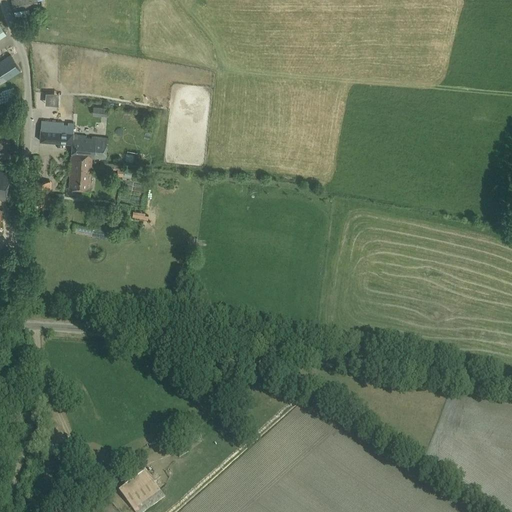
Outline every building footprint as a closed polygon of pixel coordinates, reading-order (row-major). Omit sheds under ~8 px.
[(32,7),(38,6),(37,0),(11,0),(14,11),(32,7)] [(0,83),(20,71),(10,55),(0,60),(0,83)] [(72,143),(69,188),(88,190),(91,157),(105,158),(107,137),(72,135),(73,123),(42,121),(40,141),(72,143)] [(44,156),(44,166),(61,167),(61,157),(44,156)] [(50,205),(51,183),(39,182),(38,204),(50,205)] [(133,211),(132,218),(144,219),(145,213),(133,211)] [(178,452),(187,447),(186,446),(186,445),(197,438),(194,432),(182,439),(173,445),(178,452)] [(57,468),(59,474),(56,475),(59,487),(74,482),(71,473),(69,465),(73,464),(72,459),(56,463),(57,468)] [(143,511),(163,496),(153,484),(155,482),(141,464),(121,481),(125,486),(119,491),(135,511),(143,511)]
